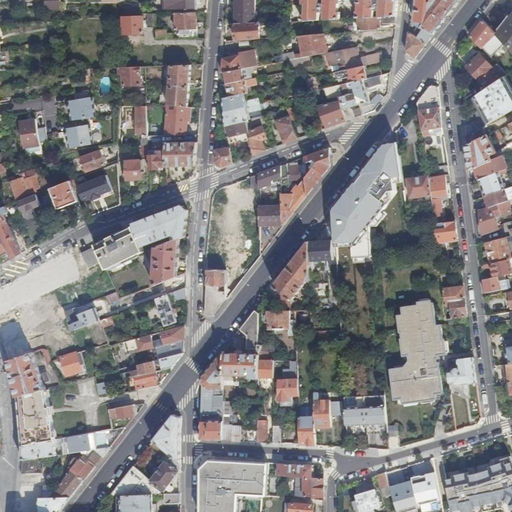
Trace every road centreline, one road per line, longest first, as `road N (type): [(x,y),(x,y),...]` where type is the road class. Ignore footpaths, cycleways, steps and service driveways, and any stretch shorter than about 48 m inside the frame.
road 1 (residential): [(496,424),(444,46)]
road 2 (tertiary): [(194,366),(375,131)]
road 3 (residential): [(202,188),(83,228),(5,275)]
road 4 (residential): [(217,0),(202,188)]
road 5 (tertiary): [(77,511),(194,366)]
road 6 (residential): [(375,131),(350,132),(202,188)]
road 7 (residential): [(202,188),(194,366)]
road 8 (residential): [(334,456),(360,463),(496,424)]
road 9 (unknown): [(0,359),(14,406),(9,511)]
road 10 (residential): [(189,452),(334,456)]
